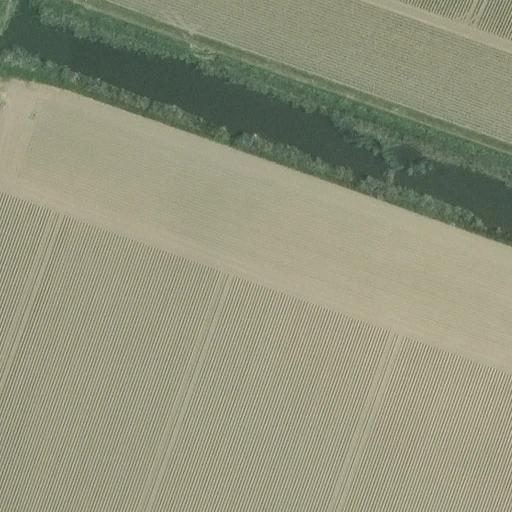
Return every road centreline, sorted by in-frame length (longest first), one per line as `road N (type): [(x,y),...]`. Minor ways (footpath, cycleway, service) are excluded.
road 1 (track): [(0,82),(511,257)]
road 2 (track): [(74,0),(511,152)]
